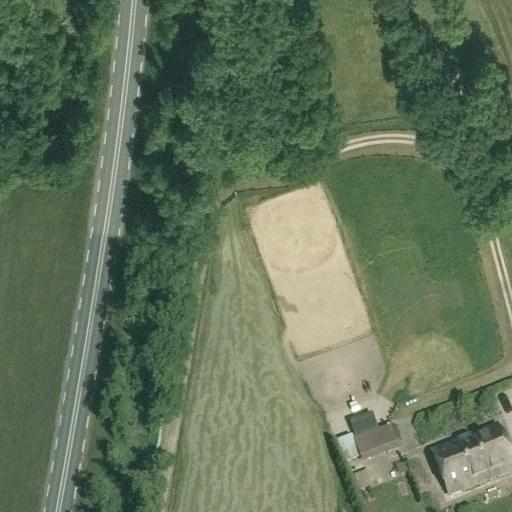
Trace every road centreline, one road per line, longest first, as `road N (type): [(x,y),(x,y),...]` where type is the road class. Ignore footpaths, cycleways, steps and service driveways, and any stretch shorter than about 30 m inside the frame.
road 1 (primary): [(56,511),(117,152),(133,0)]
road 2 (unknown): [(229,154),(161,511)]
